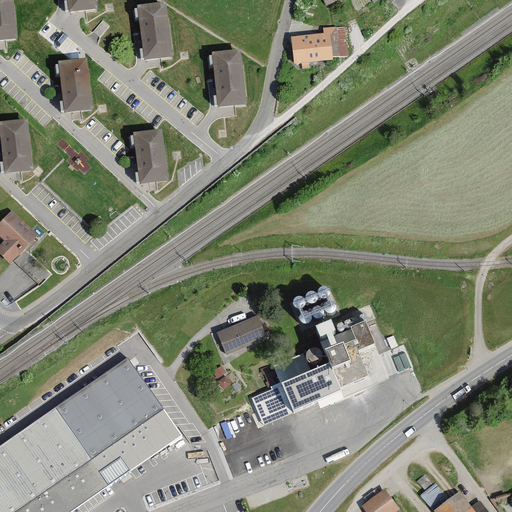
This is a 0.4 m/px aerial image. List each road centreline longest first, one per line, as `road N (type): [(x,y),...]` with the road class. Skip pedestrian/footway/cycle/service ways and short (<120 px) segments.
road 1 (unclassified): [(13,326),(258,132)]
road 2 (secondary): [(318,511),(381,448),(511,355)]
road 3 (unclassified): [(178,511),(335,450)]
road 4 (unclassified): [(290,0),(258,132)]
